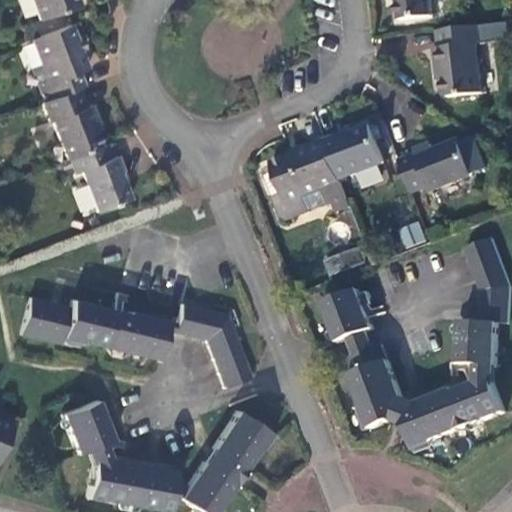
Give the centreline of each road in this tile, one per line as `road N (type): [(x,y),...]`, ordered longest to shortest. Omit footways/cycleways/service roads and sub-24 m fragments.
road 1 (residential): [(356,511),(204,154)]
road 2 (residential): [(204,154),(350,80),(362,43),(355,0)]
road 3 (residential): [(204,154),(139,81),(136,55),(149,0)]
